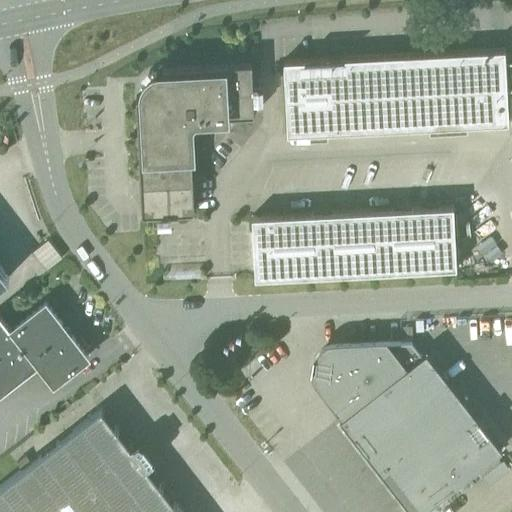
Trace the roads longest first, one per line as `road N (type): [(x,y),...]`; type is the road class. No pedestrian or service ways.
road 1 (unclassified): [(134,314),(511,296)]
road 2 (unknown): [(270,153),(261,75),(269,49),(486,37)]
road 3 (unclassified): [(134,314),(74,236),(52,190),(19,24)]
road 4 (unknown): [(270,153),(467,148),(496,174),(511,243)]
road 5 (unclassified): [(288,511),(134,314)]
road 6 (unknown): [(116,363),(228,511)]
road 7 (unknown): [(223,201),(402,195)]
road 8 (unknown): [(116,363),(0,454)]
road 9 (primary): [(19,24),(137,0)]
